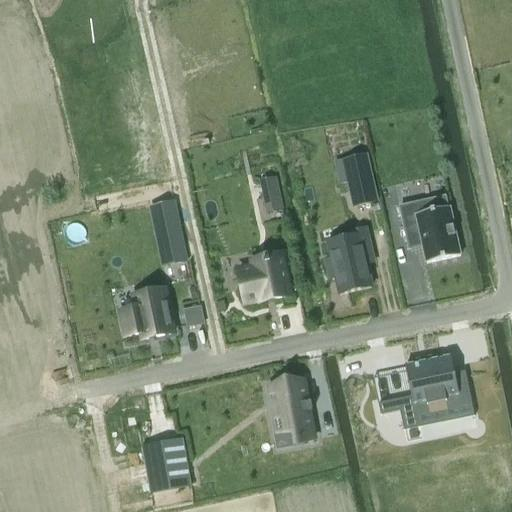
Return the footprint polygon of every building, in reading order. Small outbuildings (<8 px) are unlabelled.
[(365,156),(347,160),(351,180),(347,181),(347,183),(353,207),(375,202),(365,156)] [(274,179),(260,182),(264,198),(277,195),(274,179)] [(425,202),(399,208),(408,251),(422,248),(425,265),(460,257),(449,208),(428,213),(425,202)] [(173,204),(153,208),(166,267),(185,263),(173,204)] [(330,260),(325,261),(329,281),(335,280),(339,296),(370,289),(365,267),(364,260),(369,259),(371,259),(365,232),(364,232),(364,235),(350,238),(327,243),(330,260)] [(252,269),(237,272),(244,304),(259,301),(259,303),(289,297),(281,256),(251,263),(252,269)] [(188,283),(190,294),(213,289),(211,279),(188,283)] [(135,310),(119,313),(125,338),(140,335),(142,341),(173,335),(163,291),(132,297),(135,310)] [(199,309),(185,313),(189,330),(203,326),(199,309)] [(411,398),(377,405),(380,417),(399,413),(403,432),(404,432),(404,430),(418,427),(416,417),(431,414),(470,406),(472,418),(474,418),(464,373),(454,375),(450,357),(431,361),(408,366),(404,367),(405,372),(411,398)] [(303,383),(269,389),(277,434),(293,431),(295,443),(313,440),(308,412),(311,411),(311,410),(307,411),(306,405),(310,405),(310,403),(306,404),(303,383)] [(181,440),(141,447),(150,495),(189,488),(181,440)]
